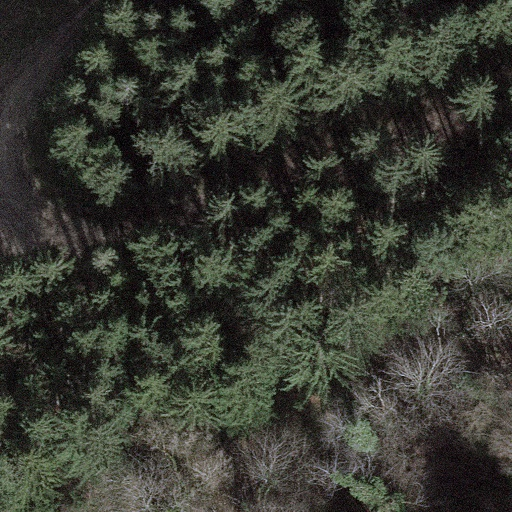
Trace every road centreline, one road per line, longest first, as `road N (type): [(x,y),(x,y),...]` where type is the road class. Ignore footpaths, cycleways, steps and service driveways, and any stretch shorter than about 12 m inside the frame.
road 1 (track): [(0,220),(44,235),(145,226),(511,92)]
road 2 (track): [(0,157),(72,48),(119,0)]
